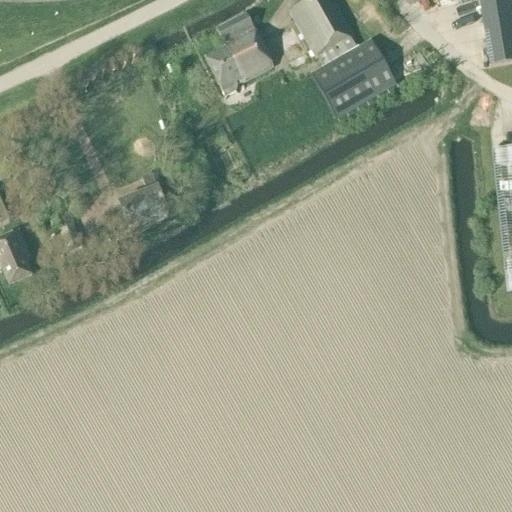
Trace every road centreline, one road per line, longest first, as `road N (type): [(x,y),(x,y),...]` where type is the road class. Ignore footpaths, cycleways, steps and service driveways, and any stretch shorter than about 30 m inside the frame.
road 1 (unclassified): [(0,85),(172,0)]
road 2 (unclassified): [(511,96),(451,59),(395,0)]
